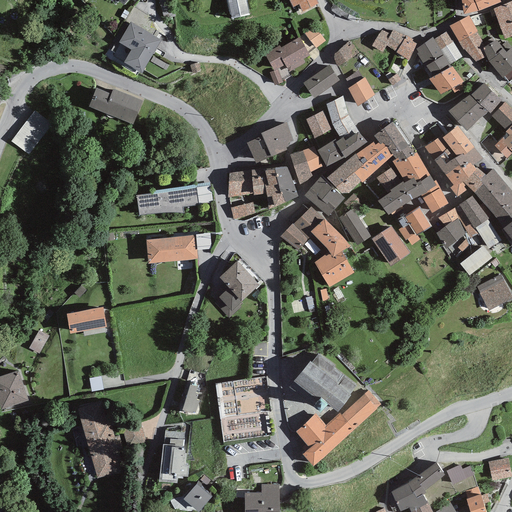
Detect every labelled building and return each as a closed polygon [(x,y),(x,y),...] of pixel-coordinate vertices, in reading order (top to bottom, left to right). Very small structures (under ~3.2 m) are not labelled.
[(164,0),(158,1),(164,21),(176,17),(170,0),(164,0)] [(249,15),(246,0),(226,0),(231,19),(249,15)] [(317,0),(288,0),(293,8),(298,4),(302,12),(319,3),(317,0)] [(499,0),(461,0),(464,15),(479,11),(501,2),(499,0)] [(511,0),(493,9),(505,39),(511,36),(511,0)] [(469,16),(449,26),(459,42),(476,32),(477,31),(469,16)] [(123,63),(141,74),(160,41),(129,22),(118,42),(130,50),(123,63)] [(304,34),(315,48),(325,41),(315,26),(304,34)] [(390,34),(381,30),(371,46),(382,52),(386,45),(396,52),(405,36),(393,30),(390,34)] [(446,32),(434,39),(449,65),(462,57),(452,41),(446,32)] [(476,32),(459,42),(463,50),(464,49),(467,52),(483,42),(476,32)] [(405,36),(396,52),(408,60),(417,44),(412,41),(413,39),(406,35),(405,36)] [(279,46),(264,54),(274,70),(274,71),(278,69),(285,65),(288,72),(305,63),(303,59),(310,55),(299,37),(280,47),(279,46)] [(432,37),(416,49),(418,53),(416,54),(426,69),(427,68),(432,77),(451,67),(449,65),(434,39),(432,37)] [(511,47),(506,41),(501,45),(496,39),(485,46),(482,48),(487,56),(488,62),(503,78),(504,76),(509,83),(511,79),(511,47)] [(354,47),(349,41),(335,53),(334,55),(333,58),(334,61),(337,67),(358,53),(354,47)] [(485,46),(483,42),(467,52),(475,62),(487,56),(482,48),(485,46)] [(168,66),(153,56),(150,61),(166,70),(168,66)] [(198,62),(189,65),(192,75),(201,72),(198,62)] [(302,83),(313,99),(339,80),(328,65),(302,83)] [(464,82),(452,67),(451,67),(432,77),(429,79),(440,95),(451,89),(461,83),(464,82)] [(283,82),(278,69),(274,71),(274,70),(269,72),(274,85),(283,82)] [(350,87),(363,79),(357,71),(345,79),(350,87)] [(397,74),(388,80),(392,86),(401,80),(397,74)] [(375,95),(365,77),(363,79),(350,87),(348,89),(357,107),(375,95)] [(464,87),(461,83),(451,89),(454,93),(464,87)] [(480,104),(491,91),(484,83),(469,95),(480,104)] [(88,108),(104,113),(111,94),(96,88),(88,108)] [(142,101),(112,89),(111,94),(104,113),(133,124),(142,101)] [(501,100),(491,91),(480,104),(488,112),(490,113),(501,100)] [(480,104),(469,95),(448,111),(466,131),(488,112),(480,104)] [(348,115),(342,96),(326,104),(331,125),(340,139),(343,137),(345,141),(358,132),(348,115)] [(499,124),(511,110),(511,109),(505,102),(491,116),(499,124)] [(506,131),(511,124),(511,110),(499,124),(506,131)] [(331,129),(322,111),(305,120),(314,138),(331,129)] [(34,112),(11,142),(28,156),(52,125),(34,112)] [(286,122),(260,133),(262,136),(247,142),(256,164),(287,150),(286,147),(289,146),(287,143),(294,140),(286,122)] [(392,122),(373,136),(378,143),(381,145),(383,143),(393,155),(396,159),(398,158),(400,162),(414,153),(392,122)] [(511,124),(506,131),(505,132),(507,134),(503,137),(494,146),(507,159),(511,153),(511,124)] [(444,136),(442,138),(451,148),(457,157),(462,153),(464,155),(474,148),(458,126),(444,136)] [(340,139),(336,141),(335,142),(344,158),(345,159),(367,142),(358,132),(345,141),(343,137),(340,139)] [(443,135),(424,147),(434,160),(451,148),(442,138),(444,136),(443,135)] [(336,141),(335,139),(316,150),(326,167),(344,158),(335,142),(336,141)] [(373,142),(355,154),(363,165),(353,172),(361,182),(362,183),(393,155),(383,143),(381,145),(378,143),(375,145),(373,142)] [(314,147),(290,155),(300,185),(313,179),(310,172),(322,166),(314,147)] [(482,159),(474,148),(464,155),(462,153),(457,157),(451,148),(434,160),(445,175),(460,164),(463,168),(470,163),(472,166),(473,165),(482,159)] [(392,162),(401,176),(422,162),(416,152),(414,153),(400,162),(398,158),(396,159),(392,162)] [(355,154),(327,178),(341,194),(349,194),(361,182),(353,172),(363,165),(355,154)] [(430,175),(422,162),(401,176),(404,181),(405,183),(413,178),(417,183),(420,181),(430,175)] [(472,166),(470,163),(463,168),(460,164),(445,175),(453,185),(450,188),(457,198),(469,188),(463,183),(477,169),(475,169),(473,165),(472,166)] [(485,175),(476,167),(475,169),(477,169),(463,183),(469,188),(474,192),(483,185),(480,180),(485,175)] [(287,168),(275,170),(280,192),(281,192),(285,203),(298,197),(287,168)] [(401,183),(391,168),(377,178),(388,194),(391,192),(390,190),(401,183)] [(280,192),(275,170),(264,171),(264,169),(251,170),(253,194),(253,196),(266,193),(268,210),(285,203),(281,192),(280,192)] [(485,175),(480,180),(483,185),(474,192),(493,215),(511,200),(511,191),(493,169),(485,175)] [(253,194),(251,170),(229,173),(227,197),(253,194)] [(434,181),(430,175),(420,181),(417,183),(413,178),(405,183),(404,181),(401,183),(390,190),(391,192),(388,194),(377,201),(388,215),(412,200),(421,196),(427,192),(426,191),(436,186),(434,181)] [(328,217),(345,199),(321,177),(304,196),(328,217)] [(435,181),(434,181),(436,186),(426,191),(427,192),(421,196),(431,213),(448,203),(435,181)] [(152,194),(209,186),(209,183),(152,191),(152,194)] [(152,194),(137,196),(139,215),(153,213),(171,212),(177,212),(183,213),(182,207),(213,202),(211,186),(209,186),(152,194)] [(353,193),(343,203),(350,210),(360,200),(353,193)] [(472,196),(459,205),(460,206),(474,229),(475,228),(487,219),(489,218),(472,196)] [(511,221),(511,200),(493,215),(504,228),(511,221)] [(252,202),(230,208),(233,220),(255,213),(252,202)] [(474,229),(460,206),(454,208),(459,218),(470,238),(479,234),(475,228),(474,229)] [(324,219),(311,207),(293,224),(292,223),(280,236),(298,250),(307,240),(313,234),(310,231),(324,219)] [(432,226),(419,207),(406,216),(405,214),(397,220),(398,221),(403,227),(399,230),(405,241),(407,239),(415,234),(416,236),(417,235),(432,226)] [(438,218),(444,227),(451,222),(452,222),(459,218),(454,208),(438,218)] [(371,236),(353,209),(338,218),(356,246),(371,236)] [(444,227),(438,232),(447,248),(465,234),(459,218),(452,222),(451,222),(444,227)] [(343,238),(324,219),(310,231),(313,234),(325,247),(329,252),(333,258),(341,252),(350,247),(343,238)] [(500,240),(487,219),(475,228),(479,234),(488,249),(500,240)] [(511,221),(504,228),(503,229),(511,240),(511,221)] [(391,226),(371,239),(390,267),(410,253),(391,226)] [(447,248),(438,232),(436,233),(445,249),(447,248)] [(210,234),(196,235),(197,250),(211,249),(210,234)] [(420,239),(417,235),(416,236),(415,234),(407,239),(411,245),(420,239)] [(195,235),(146,240),(148,263),(197,259),(195,235)] [(470,244),(465,239),(457,248),(462,252),(470,244)] [(483,246),(460,264),(469,276),(492,258),(483,246)] [(329,288),(354,273),(341,252),(333,258),(329,252),(314,262),(329,288)] [(259,286),(237,261),(219,277),(229,288),(241,302),(259,286)] [(511,296),(501,274),(477,287),(489,311),(511,298),(511,296)] [(79,298),(86,290),(81,285),(74,293),(79,298)] [(241,302),(229,288),(213,303),(228,319),(241,307),(239,305),(241,302)] [(103,307),(66,314),(70,334),(106,327),(103,307)] [(39,354),(49,336),(38,330),(28,348),(39,354)] [(310,361),(293,381),(289,386),(314,406),(321,399),(327,404),(337,412),(350,396),(349,395),(356,385),(334,367),(334,366),(319,354),(311,363),(310,361)] [(0,405),(1,410),(28,401),(18,371),(0,377),(0,405)] [(101,376),(89,378),(91,392),(103,390),(101,376)] [(192,383),(190,383),(182,411),(184,411),(184,412),(184,413),(185,414),(186,414),(187,413),(188,412),(195,413),(199,401),(196,400),(199,392),(200,389),(197,388),(198,385),(195,385),(196,384),(195,383),(195,382),(194,382),(193,382),(192,383)] [(380,405),(368,391),(341,415),(354,430),(380,405)] [(327,404),(321,399),(314,406),(314,407),(320,413),(327,404)] [(100,400),(76,407),(97,476),(120,469),(117,460),(120,459),(118,449),(122,448),(118,434),(114,435),(109,419),(106,420),(100,400)] [(354,430),(341,415),(340,414),(325,426),(315,414),(295,432),(310,448),(302,455),(312,466),(354,430)] [(128,449),(147,444),(140,422),(121,428),(128,449)] [(178,440),(170,439),(169,445),(162,444),(159,482),(177,484),(178,478),(183,479),(183,476),(188,477),(189,467),(188,467),(185,466),(186,454),(185,454),(185,450),(183,450),(183,439),(178,439),(178,440)] [(508,458),(488,462),(491,480),(511,477),(508,458)] [(413,494),(414,493),(416,498),(422,495),(426,493),(424,490),(444,475),(436,462),(407,483),(413,494)] [(446,471),(452,485),(474,475),(470,466),(462,469),(460,465),(446,471)] [(210,481),(204,475),(199,480),(206,486),(210,481)] [(413,494),(407,483),(391,492),(400,511),(408,507),(411,511),(432,511),(427,502),(425,502),(422,495),(416,498),(414,493),(413,494)] [(196,484),(183,500),(197,511),(198,511),(211,497),(196,484)] [(244,511),(278,511),(278,484),(261,485),(261,492),(244,493),(244,511)] [(467,499),(480,494),(478,487),(465,492),(467,499)] [(467,499),(466,499),(470,511),(486,511),(484,504),(481,496),(480,494),(467,499)] [(481,496),(484,504),(489,503),(486,494),(481,496)] [(435,511),(455,511),(450,503),(435,511)]
